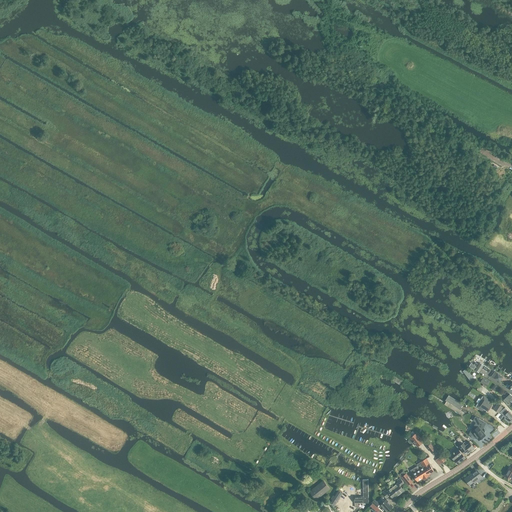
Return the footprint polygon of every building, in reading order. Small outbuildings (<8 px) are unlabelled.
[(471,363),(469,366),(474,369),(475,370),(479,373),(482,368),(489,372),(490,370),(488,369),(489,368),(480,363),(478,364),(476,362),(474,365),(471,363)] [(466,369),(464,370),(463,371),(472,384),(476,382),(466,369)] [(487,386),(490,382),(483,378),(481,382),(487,386)] [(463,404),(448,395),(445,401),(460,410),(463,404)] [(479,403),(476,407),(480,409),(482,407),(487,411),(492,405),(486,401),(488,398),(484,396),(481,400),(481,401),(480,403),(479,403)] [(509,412),(505,408),(500,412),(498,414),(500,416),(502,414),(504,416),(505,415),(511,423),(511,422),(511,414),(510,413),(509,412)] [(476,422),(469,434),(470,435),(474,439),(477,437),(479,440),(485,435),(482,431),(486,424),(484,423),(478,419),(479,418),(475,416),(473,421),(476,422)] [(413,431),(409,434),(411,437),(410,438),(417,447),(424,442),(416,433),(415,434),(413,431)] [(466,455),(470,451),(463,443),(459,437),(456,439),(461,445),(459,446),(461,449),(466,455)] [(467,444),(465,441),(463,443),(470,451),(474,448),(470,442),(467,444)] [(431,452),(435,449),(431,444),(427,447),(431,452)] [(458,464),(465,458),(457,448),(453,451),(454,452),(453,452),(454,453),(451,456),(458,464)] [(439,465),(447,460),(443,455),(435,460),(439,465)] [(424,480),(427,478),(430,477),(429,476),(429,474),(434,471),(427,459),(417,465),(418,466),(421,472),(420,473),(423,478),(423,479),(424,479),(424,480)] [(417,481),(423,478),(420,473),(421,472),(418,466),(411,470),(417,481)] [(476,475),(474,472),(468,477),(469,478),(466,480),(469,484),(475,480),(477,482),(482,478),(479,473),(476,475)] [(408,486),(413,482),(406,474),(401,478),(408,486)] [(399,495),(404,490),(401,486),(405,484),(400,478),(398,480),(399,482),(393,487),(399,495)] [(317,499),(330,489),(324,481),(311,492),(317,499)] [(399,495),(393,487),(386,492),(385,490),(382,493),(387,498),(390,495),(393,499),(399,495)] [(334,507),(343,493),(339,488),(334,496),(333,495),(331,499),(332,499),(330,502),(334,507)] [(386,511),(387,511),(393,507),(389,502),(386,499),(380,505),(383,508),(386,511)]
